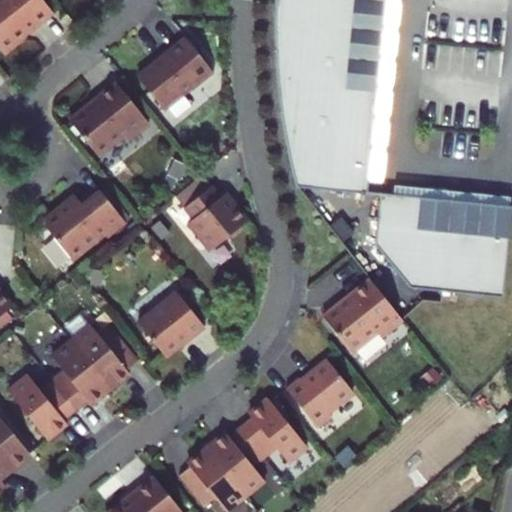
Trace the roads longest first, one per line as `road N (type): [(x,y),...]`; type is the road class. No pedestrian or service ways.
road 1 (residential): [(44,511),(246,355),(274,311),(282,254),(249,107),(243,0)]
road 2 (residential): [(145,0),(41,86),(22,116)]
road 3 (residential): [(0,196),(36,187),(49,165),(47,139),(22,116)]
